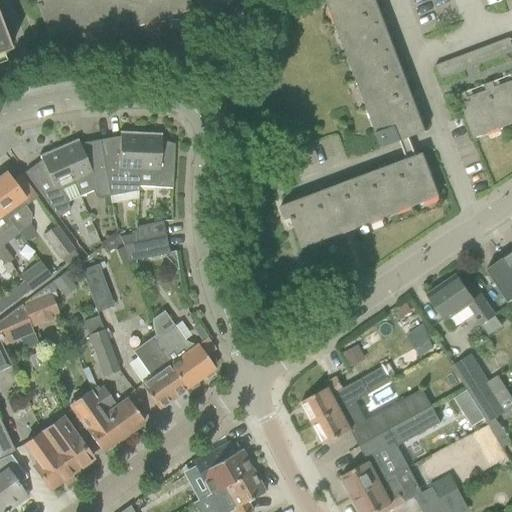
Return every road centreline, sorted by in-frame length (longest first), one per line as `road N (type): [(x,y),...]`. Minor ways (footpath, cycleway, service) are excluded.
road 1 (unclassified): [(0,116),(109,96),(181,104),(199,119),(212,278),(252,383)]
road 2 (residential): [(252,383),(475,231)]
road 3 (unclassified): [(475,231),(393,0)]
road 4 (residential): [(80,511),(252,383)]
road 5 (residential): [(312,511),(252,383)]
